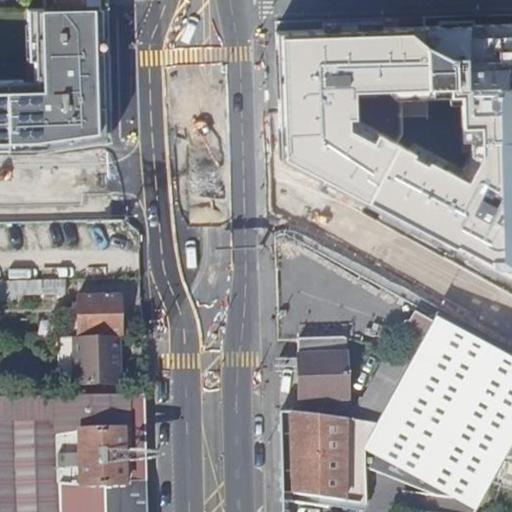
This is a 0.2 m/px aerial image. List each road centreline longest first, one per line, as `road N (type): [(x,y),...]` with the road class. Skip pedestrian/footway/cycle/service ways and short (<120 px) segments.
road 1 (primary): [(193,175),(203,511)]
road 2 (primary): [(238,511),(228,175)]
road 3 (residential): [(511,318),(228,175)]
road 4 (unknown): [(393,511),(425,382),(374,318)]
road 5 (residential): [(193,175),(0,179)]
road 6 (residential): [(400,0),(223,4)]
road 7 (primary): [(188,0),(193,175)]
road 8 (primary): [(228,175),(223,4)]
